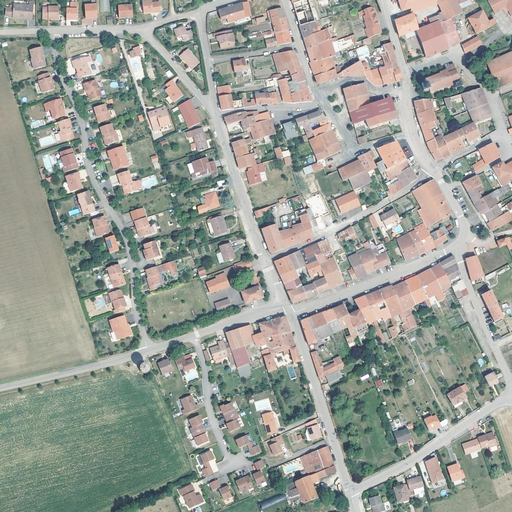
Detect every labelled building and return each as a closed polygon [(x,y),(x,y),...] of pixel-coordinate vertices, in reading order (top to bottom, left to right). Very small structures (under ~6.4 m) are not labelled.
[(70,0),(70,4),(66,4),(66,15),(77,15),(77,5),(76,5),(76,0),(70,0)] [(99,0),(100,11),(109,11),(109,0),(99,0)] [(306,0),(290,0),(291,1),(298,26),(313,21),(306,0)] [(306,0),(313,21),(315,21),(317,20),(311,0),(306,0)] [(397,0),(399,5),(401,11),(432,0),(397,0)] [(457,3),(454,0),(435,0),(445,19),(446,20),(449,18),(461,11),(457,3)] [(511,0),(486,0),(494,13),(507,6),(507,10),(508,11),(509,13),(511,15),(511,16),(511,18),(511,17),(511,0)] [(7,15),(31,15),(32,1),(27,1),(27,3),(23,3),(24,2),(11,2),(11,6),(7,6),(7,15)] [(91,1),(85,1),(86,15),(97,14),(96,1),(91,1)] [(151,1),(141,3),(143,13),(150,12),(151,12),(152,13),(160,12),(159,3),(151,3),(151,1)] [(240,3),(244,17),(249,15),(246,2),(240,3)] [(42,14),(52,14),(59,13),(59,3),(52,3),(50,3),(51,4),(42,4),(42,14)] [(240,3),(217,11),(220,20),(225,18),(226,22),(244,17),(240,3)] [(132,18),(131,5),(117,6),(118,19),(125,19),(132,18)] [(284,18),(280,8),(266,11),(268,22),(284,18)] [(475,33),(494,22),(492,17),(486,20),(481,9),(466,17),(475,33)] [(374,15),(373,13),(364,15),(361,16),(363,22),(362,23),(364,29),(363,29),(366,38),(378,33),(376,26),(374,20),(373,18),(374,18),(373,15),(374,15)] [(412,13),(403,17),(394,20),(398,36),(415,29),(415,30),(417,29),(412,13)] [(285,25),(284,18),(268,22),(269,23),(271,22),(274,33),(287,30),(285,25)] [(446,45),(459,40),(449,18),(446,20),(445,19),(438,22),(446,45)] [(317,28),(315,21),(313,21),(298,26),(300,33),(302,39),(310,34),(318,31),(317,28)] [(446,45),(438,22),(438,21),(417,29),(415,30),(424,56),(447,47),(446,45)] [(177,38),(181,36),(183,41),(192,38),(189,30),(185,31),(183,26),(174,29),(177,38)] [(325,28),(318,31),(310,34),(302,39),(304,44),(306,49),(329,39),(326,31),(325,28)] [(231,40),(229,30),(213,34),(214,38),(215,37),(216,40),(217,40),(219,40),(220,42),(218,43),(219,48),(230,46),(229,41),(231,40)] [(288,37),(287,30),(274,33),(275,38),(277,45),(290,42),(288,37)] [(356,41),(353,34),(343,38),(344,41),(351,38),(353,42),(356,41)] [(476,35),(460,44),(464,52),(480,43),(476,35)] [(273,46),(272,39),(264,41),(266,48),(273,46)] [(330,43),(329,39),(306,49),(308,56),(310,62),(331,57),(334,56),(335,56),(330,43)] [(391,49),(389,42),(381,45),(382,46),(374,49),(381,56),(386,55),(387,59),(393,56),(391,49)] [(33,68),(45,65),(39,44),(27,46),(33,68)] [(133,50),(133,51),(135,56),(141,54),(138,48),(133,50)] [(194,59),(188,52),(185,48),(177,55),(187,66),(188,66),(190,68),(195,63),(193,61),(194,59)] [(511,50),(485,62),(496,87),(511,80),(511,50)] [(292,51),(271,54),(274,66),(295,58),(292,51)] [(86,61),(85,56),(85,55),(73,59),(74,64),(75,64),(77,70),(76,70),(77,75),(90,71),(89,66),(88,67),(86,61)] [(401,79),(393,56),(387,59),(386,55),(381,56),(382,60),(378,61),(382,67),(384,67),(389,82),(395,81),(401,79)] [(333,68),(331,57),(310,62),(308,62),(311,69),(313,76),(325,72),(333,69),(333,68)] [(296,63),(295,58),(274,66),(276,72),(288,69),(290,75),(299,71),(296,63)] [(243,59),(239,59),(239,61),(231,62),(232,72),(245,70),(243,59)] [(364,75),(360,64),(358,60),(355,62),(345,68),(338,72),(342,75),(351,75),(364,75)] [(369,72),(366,62),(360,64),(364,75),(366,77),(373,83),(382,84),(377,69),(369,72)] [(342,63),(333,68),(333,69),(334,74),(338,72),(345,68),(342,63)] [(438,72),(439,74),(424,79),(425,82),(420,84),(423,90),(424,89),(425,91),(428,89),(429,92),(444,86),(444,87),(451,84),(452,86),(451,86),(452,88),(453,87),(460,84),(460,85),(461,84),(461,83),(460,83),(458,77),(453,63),(445,67),(446,70),(438,72)] [(384,67),(382,67),(377,69),(382,84),(386,83),(389,82),(384,67)] [(342,75),(338,72),(334,74),(333,69),(325,72),(328,79),(332,78),(342,75)] [(48,70),(37,73),(42,91),(53,88),(48,70)] [(303,83),(299,71),(290,75),(292,80),(293,86),(303,83)] [(328,79),(325,72),(313,76),(316,83),(328,79)] [(95,78),(83,82),(86,90),(87,89),(90,98),(101,94),(98,85),(97,85),(95,78)] [(293,86),(292,80),(289,81),(286,82),(285,78),(277,81),(276,79),(273,80),(275,87),(278,86),(282,95),(289,94),(305,88),(303,83),(293,86)] [(183,96),(171,81),(165,85),(168,89),(165,91),(174,103),(183,96)] [(366,94),(364,82),(342,89),(344,95),(345,100),(366,94)] [(227,85),(216,87),(218,97),(229,95),(227,85)] [(461,93),(462,97),(468,110),(486,103),(483,96),(480,87),(461,93)] [(310,101),(305,88),(289,94),(292,103),(301,102),(310,101)] [(241,100),(242,103),(243,108),(248,107),(251,107),(256,106),(256,105),(254,95),(254,91),(240,94),(241,100)] [(271,103),(268,94),(267,92),(254,95),(256,105),(260,104),(260,103),(264,102),(264,103),(265,103),(266,104),(271,103)] [(276,103),(273,92),(268,94),(271,103),(271,104),(276,103)] [(292,103),(289,94),(282,95),(284,102),(287,103),(292,103)] [(349,112),(368,104),(367,99),(366,94),(345,100),(349,112)] [(231,101),(229,95),(218,97),(220,104),(221,111),(232,109),(231,101)] [(58,101),(62,100),(61,96),(43,101),(45,109),(50,108),(52,116),(63,113),(61,104),(59,105),(58,101)] [(389,97),(368,104),(349,112),(352,123),(364,119),(367,127),(375,125),(378,124),(388,121),(396,118),(389,97)] [(432,104),(430,99),(421,99),(413,101),(415,107),(416,113),(432,108),(433,108),(433,107),(432,104)] [(189,128),(200,122),(188,100),(178,106),(189,128)] [(243,108),(242,103),(241,100),(231,101),(232,109),(243,108)] [(106,109),(105,109),(103,102),(93,104),(96,113),(97,113),(99,118),(108,116),(106,109)] [(486,103),(468,110),(472,122),(473,122),(491,115),(489,110),(486,103)] [(436,119),(432,108),(416,113),(419,120),(420,126),(427,123),(436,119)] [(160,130),(160,129),(169,125),(163,109),(147,115),(153,132),(160,130)] [(319,111),(305,116),(308,124),(324,119),(322,115),(319,111)] [(224,122),(225,126),(240,121),(247,118),(245,112),(237,114),(223,118),(224,122)] [(270,119),(267,112),(259,114),(257,115),(253,116),(255,123),(258,122),(270,119)] [(73,134),(72,130),(71,130),(70,126),(71,126),(72,126),(69,116),(58,119),(60,129),(58,129),(61,139),(72,136),(73,134)] [(253,116),(247,118),(240,121),(243,131),(245,130),(246,129),(249,128),(248,125),(255,123),(253,116)] [(299,118),(294,120),(297,127),(302,125),(306,135),(301,137),(302,142),(306,140),(306,138),(312,135),(310,131),(308,124),(305,116),(299,118)] [(271,124),(270,119),(258,122),(262,137),(264,143),(269,141),(267,136),(274,133),(271,124)] [(310,131),(327,124),(324,119),(308,124),(310,131)] [(104,137),(103,137),(104,142),(106,143),(118,139),(115,128),(113,129),(111,121),(99,125),(102,133),(103,133),(104,137)] [(294,135),(290,121),(285,123),(281,124),(283,129),(284,130),(282,131),(285,138),(294,135)] [(262,137),(258,122),(255,123),(248,125),(249,128),(250,132),(253,141),(262,137)] [(472,122),(460,129),(465,136),(465,137),(466,136),(467,142),(475,137),(477,140),(480,138),(473,122),(472,122)] [(327,123),(327,124),(310,131),(312,135),(313,137),(330,129),(329,126),(327,123)] [(427,123),(420,126),(423,134),(426,142),(434,138),(432,133),(427,123)] [(206,148),(204,141),(205,141),(201,127),(191,131),(186,133),(187,138),(192,136),(197,151),(206,148)] [(336,142),(330,129),(313,137),(308,139),(314,153),(336,142)] [(465,136),(460,129),(443,137),(451,153),(458,149),(464,147),(462,138),(465,136)] [(443,137),(442,134),(439,135),(434,138),(441,157),(445,155),(451,153),(443,137)] [(364,136),(361,136),(357,138),(359,145),(366,143),(364,136)] [(434,138),(426,142),(427,146),(435,160),(441,157),(434,138)] [(243,140),(231,143),(232,148),(245,145),(243,140)] [(385,145),(376,148),(382,160),(376,163),(378,166),(382,164),(385,170),(405,159),(395,141),(385,145)] [(338,146),(336,142),(314,153),(317,160),(320,160),(323,158),(339,150),(340,150),(338,146)] [(492,142),(478,149),(483,160),(485,164),(499,156),(496,149),(492,142)] [(114,165),(116,167),(127,163),(127,161),(122,144),(106,149),(109,158),(110,157),(111,160),(112,160),(114,165)] [(247,151),(245,145),(232,148),(234,154),(236,158),(248,155),(247,151)] [(61,165),(62,171),(77,166),(76,160),(74,161),(71,146),(57,150),(59,154),(58,156),(59,159),(61,159),(62,165),(61,165)] [(273,149),(277,159),(282,158),(279,147),(273,149)] [(356,157),(358,159),(368,176),(370,176),(371,175),(370,173),(369,170),(376,167),(371,159),(375,157),(371,150),(363,154),(360,155),(356,157)] [(254,163),(251,155),(248,156),(248,155),(236,158),(237,163),(239,169),(247,167),(255,165),(254,163)] [(290,156),(283,158),(285,165),(292,164),(290,156)] [(204,165),(202,159),(197,161),(196,161),(195,161),(194,162),(185,165),(190,180),(216,171),(213,162),(208,164),(204,165)] [(369,177),(368,176),(358,159),(352,162),(345,165),(337,169),(342,181),(347,178),(352,189),(371,180),(369,177)] [(407,162),(405,159),(385,170),(384,170),(389,178),(395,174),(409,167),(407,162)] [(323,168),(322,165),(320,160),(317,160),(316,161),(316,162),(316,163),(316,164),(302,169),(304,174),(323,168)] [(472,172),(485,164),(483,160),(470,168),(472,172)] [(496,175),(500,173),(498,170),(505,167),(504,165),(502,161),(491,167),(493,170),(496,175)] [(263,163),(260,164),(255,165),(247,167),(248,171),(246,171),(247,176),(249,175),(250,179),(248,179),(250,184),(261,181),(258,172),(265,171),(263,163)] [(412,172),(409,167),(395,174),(397,177),(398,180),(403,187),(416,178),(412,172)] [(123,186),(122,187),(124,192),(136,188),(133,179),(131,180),(128,168),(117,171),(120,183),(121,183),(122,183),(123,186)] [(511,178),(506,169),(500,173),(496,175),(499,180),(502,185),(507,182),(508,182),(508,181),(507,180),(510,178),(511,178)] [(79,178),(77,171),(65,174),(68,185),(69,184),(71,189),(80,186),(78,178),(79,178)] [(480,183),(476,175),(462,182),(463,185),(466,191),(479,184),(480,183)] [(432,179),(411,190),(419,204),(440,193),(432,179)] [(403,187),(398,180),(392,183),(396,191),(403,187)] [(396,191),(392,183),(387,187),(389,192),(391,194),(394,192),(396,191)] [(473,202),(481,197),(478,192),(482,189),(479,184),(466,191),(469,195),(473,202)] [(497,188),(493,190),(489,193),(492,198),(499,193),(497,188)] [(86,189),(76,192),(77,198),(76,198),(78,203),(79,203),(81,210),(92,207),(86,189)] [(208,209),(219,205),(214,192),(210,194),(208,189),(199,193),(201,197),(203,196),(206,203),(199,206),(198,207),(200,213),(207,210),(208,209)] [(335,200),(341,213),(359,204),(353,191),(335,200)] [(440,193),(419,204),(421,207),(431,224),(450,214),(446,204),(443,198),(440,193)] [(492,198),(489,193),(485,195),(481,197),(473,202),(475,206),(480,214),(495,204),(492,198)] [(319,194),(312,197),(317,209),(321,208),(323,214),(327,212),(319,194)] [(502,213),(496,204),(495,204),(480,214),(483,217),(486,223),(502,213)] [(132,219),(134,219),(143,216),(140,206),(129,210),(132,219)] [(431,224),(421,207),(416,210),(423,222),(424,225),(425,227),(432,224),(431,224)] [(308,208),(304,210),(312,232),(317,230),(308,208)] [(399,216),(394,208),(386,213),(387,214),(381,217),(385,224),(389,221),(399,216)] [(312,232),(304,210),(304,209),(294,212),(296,217),(299,216),(302,223),(292,226),(290,222),(287,223),(289,229),(278,233),(284,248),(310,236),(309,234),(312,233),(312,232)] [(511,218),(511,217),(508,210),(502,213),(486,223),(488,225),(491,230),(511,218)] [(372,213),(368,216),(373,227),(378,225),(372,213)] [(91,217),(93,225),(92,225),(93,228),(94,228),(95,234),(107,231),(102,214),(91,217)] [(138,229),(137,231),(139,235),(150,232),(145,215),(143,216),(134,219),(136,227),(137,227),(138,229)] [(209,220),(210,222),(213,223),(215,229),(213,232),(215,236),(225,232),(224,228),(226,228),(221,216),(209,220)] [(275,224),(261,228),(266,243),(270,253),(284,248),(278,233),(275,224)] [(424,225),(416,229),(426,250),(430,248),(436,246),(432,240),(429,234),(425,227),(424,225)] [(438,228),(438,229),(442,234),(443,233),(444,234),(447,232),(443,225),(438,228)] [(416,229),(409,232),(419,253),(423,251),(426,250),(416,229)] [(432,240),(442,234),(438,229),(429,234),(432,240)] [(419,253),(409,232),(396,238),(404,259),(412,256),(419,253)] [(432,240),(436,246),(441,242),(446,237),(444,234),(443,233),(442,234),(432,240)] [(116,249),(112,234),(103,236),(107,252),(116,249)] [(154,238),(142,242),(144,247),(145,251),(144,251),(145,257),(159,253),(154,238)] [(326,238),(310,245),(315,256),(330,250),(329,246),(329,245),(326,238)] [(504,238),(497,240),(498,244),(499,246),(506,244),(506,241),(504,238)] [(231,252),(233,251),(230,243),(218,247),(224,262),(234,258),(231,252)] [(310,245),(302,249),(307,259),(315,256),(310,245)] [(382,245),(376,248),(380,255),(386,253),(385,251),(382,245)] [(371,248),(367,250),(357,254),(366,273),(371,270),(376,268),(373,262),(377,260),(372,250),(371,248)] [(380,255),(376,248),(372,250),(377,260),(373,262),(376,268),(383,265),(389,262),(390,262),(386,253),(380,255)] [(319,264),(333,256),(331,253),(330,250),(315,256),(317,260),(319,264)] [(303,261),(298,251),(287,255),(294,269),(294,270),(295,270),(304,266),(305,266),(303,261)] [(357,253),(347,257),(352,268),(356,277),(361,275),(366,273),(357,254),(357,253)] [(483,274),(475,254),(464,258),(466,264),(467,268),(468,268),(470,276),(471,280),(483,274)] [(294,269),(287,255),(273,261),(277,269),(280,275),(294,269)] [(450,256),(439,262),(450,285),(461,278),(459,270),(453,255),(450,256)] [(317,260),(315,256),(307,259),(303,261),(305,266),(317,260)] [(343,282),(333,256),(319,264),(321,269),(324,277),(325,277),(329,288),(335,285),(343,282)] [(173,259),(146,267),(148,275),(147,276),(149,284),(160,281),(158,277),(159,277),(158,271),(168,268),(169,269),(170,273),(176,271),(173,259)] [(250,260),(233,267),(235,272),(252,265),(250,260)] [(321,269),(319,264),(317,260),(305,266),(304,266),(309,275),(318,271),(321,269)] [(118,271),(119,270),(117,262),(105,266),(111,286),(123,282),(120,274),(119,273),(118,271)] [(450,285),(439,262),(435,265),(430,268),(441,290),(445,287),(450,285)] [(348,270),(352,278),(356,277),(352,268),(348,270)] [(422,272),(416,275),(427,297),(433,294),(441,290),(430,268),(422,272)] [(298,277),(295,270),(294,270),(294,269),(280,275),(282,279),(283,283),(298,277)] [(494,271),(484,277),(486,280),(496,275),(494,271)] [(210,293),(220,289),(218,283),(227,280),(224,273),(216,277),(217,278),(206,283),(210,293)] [(405,280),(416,304),(424,299),(427,297),(416,275),(413,277),(408,279),(405,280)] [(287,291),(303,287),(298,277),(283,283),(287,291)] [(325,277),(324,277),(321,279),(312,282),(313,283),(314,283),(317,293),(323,290),(329,288),(325,277)] [(468,293),(461,278),(450,285),(457,299),(468,293)] [(229,285),(227,280),(218,283),(220,289),(229,285)] [(416,304),(405,280),(392,286),(402,311),(407,308),(416,304)] [(314,283),(313,283),(303,287),(306,297),(312,296),(317,294),(317,293),(314,283)] [(402,311),(392,286),(391,285),(384,287),(378,289),(389,317),(402,311)] [(127,303),(124,295),(123,295),(121,286),(109,290),(111,300),(112,300),(114,307),(124,304),(127,303)] [(262,297),(259,286),(252,288),(241,292),(245,303),(254,300),(262,297)] [(306,297),(303,287),(287,291),(292,302),(306,297)] [(451,298),(445,287),(441,290),(443,295),(446,301),(451,298)] [(496,302),(489,288),(480,293),(483,300),(487,307),(496,302)] [(371,292),(364,295),(375,318),(381,316),(382,319),(389,317),(378,289),(371,292)] [(441,290),(433,294),(436,299),(443,295),(441,290)] [(375,318),(364,295),(358,297),(354,299),(358,309),(359,310),(365,323),(375,318)] [(214,304),(217,313),(231,308),(228,299),(214,304)] [(496,302),(487,307),(494,321),(503,316),(496,302)] [(337,306),(332,308),(341,329),(346,326),(351,338),(357,335),(356,331),(354,327),(348,315),(348,314),(343,304),(337,306)] [(341,329),(332,308),(321,312),(330,334),(341,329)] [(359,310),(348,315),(354,327),(356,331),(366,326),(365,323),(359,310)] [(312,316),(310,316),(320,339),(330,334),(321,312),(319,313),(312,316)] [(130,332),(128,326),(125,327),(124,322),(125,322),(123,314),(107,318),(110,329),(112,329),(114,336),(130,332)] [(286,315),(270,320),(273,326),(274,326),(277,334),(290,330),(288,324),(286,315)] [(415,325),(410,315),(405,317),(410,328),(415,325)] [(320,339),(310,316),(300,320),(308,344),(320,339)] [(259,323),(262,332),(264,338),(266,337),(277,334),(274,326),(273,326),(270,320),(265,321),(259,323)] [(382,342),(385,340),(380,330),(378,323),(375,325),(382,342)] [(253,335),(250,324),(242,326),(249,343),(254,342),(252,336),(253,335)] [(388,327),(393,338),(398,334),(394,325),(388,327)] [(249,343),(242,326),(225,332),(229,342),(231,349),(232,350),(239,347),(249,343)] [(366,326),(356,331),(357,335),(368,331),(366,326)] [(380,330),(385,340),(389,339),(384,328),(380,330)] [(277,334),(266,337),(270,349),(282,344),(294,341),(293,338),(292,336),(290,330),(277,334)] [(494,333),(496,338),(503,335),(501,330),(494,333)] [(262,332),(253,335),(252,336),(254,342),(258,347),(266,344),(264,338),(262,332)] [(231,350),(231,349),(229,342),(224,344),(223,340),(218,342),(219,345),(210,348),(214,360),(228,355),(229,359),(233,357),(231,350)] [(296,346),(294,341),(282,344),(270,349),(271,354),(274,353),(286,349),(289,348),(296,346)] [(245,365),(239,347),(232,350),(231,349),(231,350),(233,357),(237,368),(245,365)] [(337,368),(344,365),(340,356),(336,358),(321,363),(316,351),(311,352),(319,378),(325,374),(337,368)] [(271,354),(270,355),(266,356),(263,356),(268,371),(276,368),(272,357),(275,355),(274,353),(271,354)] [(184,357),(175,360),(179,369),(184,368),(185,371),(196,367),(192,359),(186,362),(184,357)] [(158,363),(162,374),(173,370),(169,359),(158,363)] [(144,360),(142,361),(141,362),(141,364),(140,365),(141,366),(142,368),(143,369),(144,369),(146,369),(147,369),(148,368),(149,367),(149,365),(149,364),(149,362),(148,361),(147,360),(145,360),(144,360)] [(425,361),(420,364),(425,372),(429,369),(425,361)] [(337,368),(325,374),(328,382),(341,375),(337,368)] [(497,379),(493,371),(489,373),(484,376),(488,385),(498,380),(497,379)] [(362,381),(369,377),(367,372),(359,375),(362,381)] [(375,382),(377,388),(383,385),(380,379),(375,382)] [(321,386),(324,391),(330,389),(327,383),(321,386)] [(462,402),(461,400),(466,396),(460,386),(447,394),(454,406),(462,402)] [(182,410),(184,414),(199,408),(197,403),(195,404),(191,395),(180,399),(184,409),(182,410)] [(226,418),(237,413),(235,408),(234,408),(231,402),(224,405),(224,404),(220,405),(226,418)] [(273,419),(270,412),(262,414),(268,435),(278,431),(274,418),(273,419)] [(237,413),(226,418),(228,422),(227,423),(231,431),(241,426),(237,418),(240,417),(237,413)] [(192,433),(203,428),(201,423),(203,422),(199,414),(189,419),(192,427),(190,428),(192,433)] [(432,414),(424,418),(429,429),(433,427),(437,425),(432,415),(432,414)] [(436,414),(432,415),(437,425),(437,426),(441,424),(440,421),(436,414)] [(323,435),(317,417),(308,421),(310,427),(314,438),(323,435)] [(447,420),(446,418),(440,421),(441,424),(444,430),(448,427),(446,424),(447,420)] [(411,437),(407,427),(393,433),(397,443),(411,437)] [(203,428),(192,433),(198,445),(208,440),(204,433),(206,432),(203,428)] [(490,429),(475,435),(475,436),(479,447),(486,444),(487,445),(495,442),(490,429)] [(248,443),(253,455),(261,451),(258,444),(254,446),(252,441),(250,442),(246,434),(236,439),(240,447),(248,443)] [(281,434),(272,439),(274,443),(271,445),(275,455),(283,451),(280,445),(285,443),(281,434)] [(479,447),(475,436),(459,442),(463,452),(479,447)] [(312,472),(312,473),(334,464),(331,455),(327,445),(300,456),(307,474),(312,472)] [(203,469),(206,476),(214,472),(208,461),(215,458),(211,450),(201,455),(207,467),(203,469)] [(424,459),(431,480),(441,476),(434,455),(424,459)] [(261,459),(255,462),(258,469),(260,468),(264,466),(261,459)] [(461,475),(459,470),(457,470),(454,461),(444,465),(450,484),(457,482),(456,477),(461,475)] [(334,465),(316,472),(319,477),(336,470),(334,465)] [(259,471),(253,474),(257,484),(265,481),(261,470),(259,471)] [(319,478),(319,477),(316,472),(308,475),(311,482),(319,478)] [(408,489),(421,484),(418,473),(405,478),(406,482),(408,489)] [(253,487),(248,475),(236,481),(240,491),(248,487),(248,489),(253,487)] [(297,487),(302,498),(304,502),(318,496),(311,482),(308,475),(294,481),(297,487)] [(217,479),(210,482),(213,489),(218,487),(220,486),(217,479)] [(396,500),(410,496),(408,489),(406,482),(392,486),(396,500)] [(192,483),(179,488),(182,495),(184,494),(189,507),(204,501),(200,493),(195,495),(194,493),(195,493),(194,490),(195,490),(192,483)] [(221,488),(219,489),(224,499),(232,496),(227,486),(221,488)] [(302,498),(297,487),(287,492),(292,503),(302,498)] [(372,511),(376,511),(384,510),(382,502),(380,503),(378,495),(367,498),(370,508),(372,508),(372,510),(372,511)]
